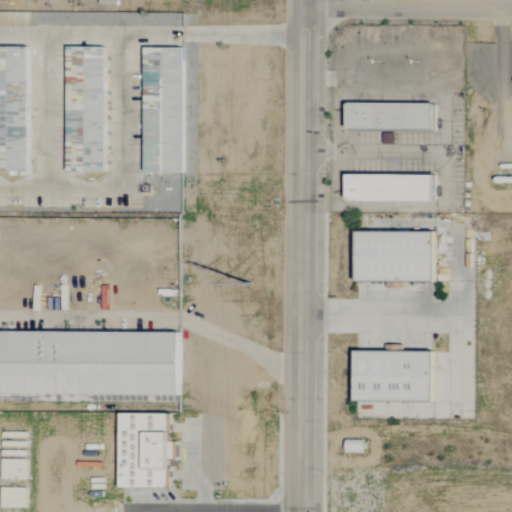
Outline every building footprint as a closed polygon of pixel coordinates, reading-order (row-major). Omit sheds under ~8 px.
[(0,47),(0,171),(29,171),(29,47),(0,47)] [(107,47),(67,47),(67,172),(107,172),(107,47)] [(145,48),(145,173),(184,173),(184,48),(145,48)] [(345,201),(433,202),(433,175),(345,174),(345,201)] [(355,282),(434,281),(434,231),(355,232),(355,282)] [(0,394),(179,395),(179,330),(0,330),(0,394)] [(432,402),(432,352),(354,351),(353,401),(432,402)]
